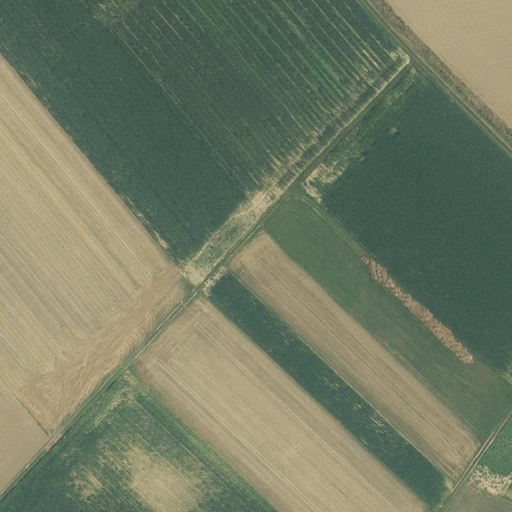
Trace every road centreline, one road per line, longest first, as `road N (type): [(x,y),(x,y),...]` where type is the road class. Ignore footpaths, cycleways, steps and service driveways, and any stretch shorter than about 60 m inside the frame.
road 1 (track): [(353,0),(409,67),(0,499)]
road 2 (track): [(409,67),(511,165)]
road 3 (track): [(511,406),(439,511)]
